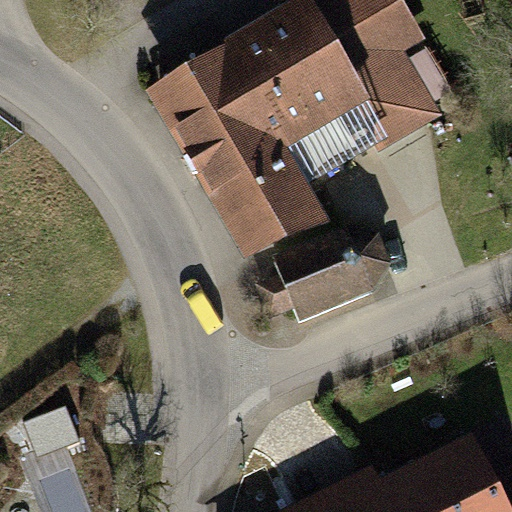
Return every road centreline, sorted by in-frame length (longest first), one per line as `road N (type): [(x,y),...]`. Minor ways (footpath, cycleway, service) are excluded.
road 1 (tertiary): [(0,60),(65,101),(141,187),(183,277),(200,379)]
road 2 (residential): [(511,282),(274,375),(200,379)]
road 3 (tertiary): [(200,379),(189,511)]
